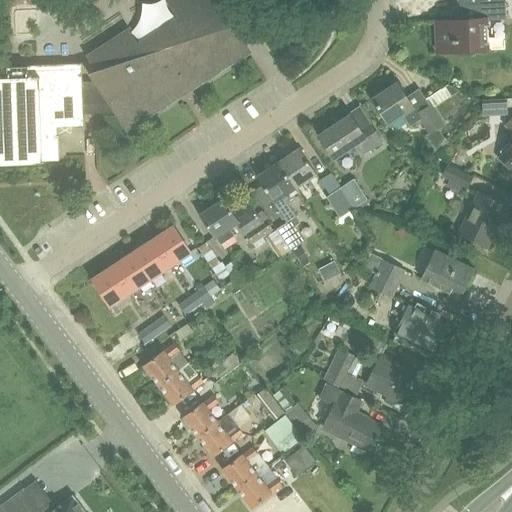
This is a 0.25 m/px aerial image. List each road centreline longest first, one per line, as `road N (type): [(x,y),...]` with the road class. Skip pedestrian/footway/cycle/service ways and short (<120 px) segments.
road 1 (residential): [(16,289),(362,60),(377,31),(376,0)]
road 2 (tertiary): [(187,511),(16,289)]
road 3 (residential): [(511,319),(407,511)]
